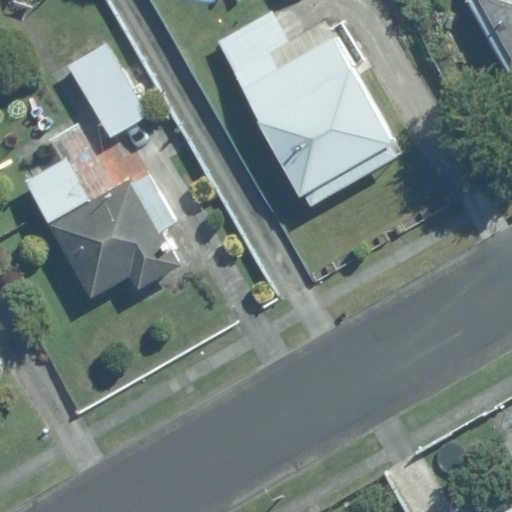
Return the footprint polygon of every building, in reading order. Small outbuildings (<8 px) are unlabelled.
[(511,0),(475,0),(511,64),(511,0)] [(279,9),(224,39),(313,190),(315,190),(321,201),(409,153),(403,141),(406,139),(366,63),(335,20),(296,38),(279,9)] [(156,112),(114,41),(76,62),(118,135),(156,112)] [(75,155),(36,178),(100,295),(140,273),(147,286),(191,261),(170,227),(186,218),(158,171),(143,178),(140,174),(99,195),(75,155)] [(511,511),(511,499),(499,508),(501,511),(511,511)]
